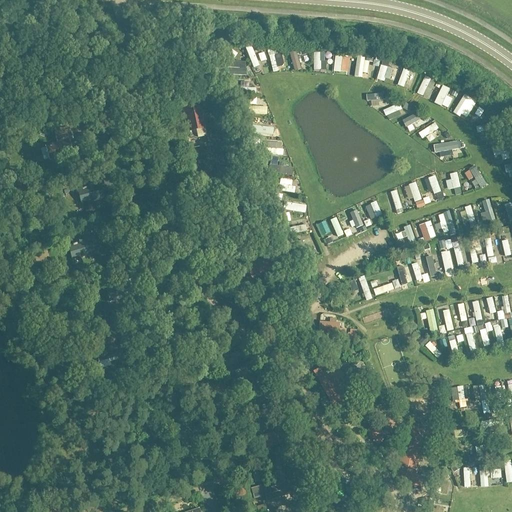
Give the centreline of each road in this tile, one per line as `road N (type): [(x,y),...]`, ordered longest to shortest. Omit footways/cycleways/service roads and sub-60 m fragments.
road 1 (track): [(114,0),(205,291),(285,360),(342,447),(404,499),(406,511)]
road 2 (track): [(103,110),(172,371),(222,389),(243,457),(216,481),(128,511)]
road 3 (tertiary): [(511,63),(423,15),(330,0)]
road 4 (track): [(253,338),(311,306),(327,266),(387,240)]
road 5 (track): [(268,348),(318,511)]
road 6 (track): [(148,108),(0,102)]
